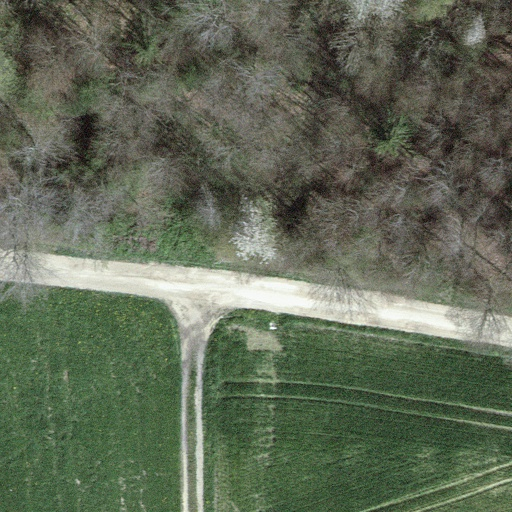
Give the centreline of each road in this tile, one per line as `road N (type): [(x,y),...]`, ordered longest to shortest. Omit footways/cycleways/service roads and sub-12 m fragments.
road 1 (track): [(511,333),(193,285),(0,268)]
road 2 (track): [(193,511),(193,285)]
